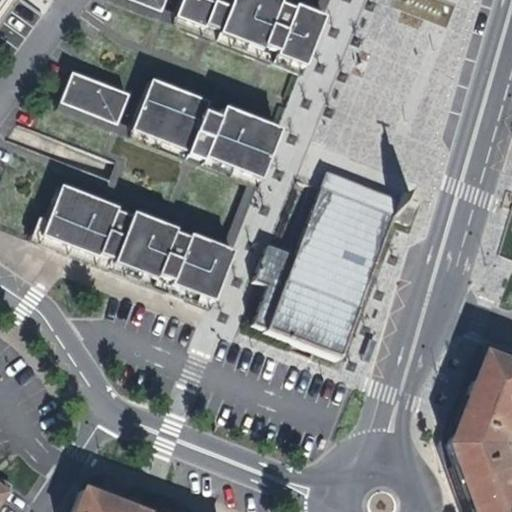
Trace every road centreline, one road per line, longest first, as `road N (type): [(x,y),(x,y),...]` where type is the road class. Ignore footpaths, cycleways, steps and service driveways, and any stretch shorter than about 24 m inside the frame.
road 1 (residential): [(429,295),(511,44)]
road 2 (residential): [(101,402),(341,501)]
road 3 (residential): [(383,464),(429,295)]
road 4 (residential): [(0,278),(54,323),(101,402)]
road 5 (residential): [(46,511),(102,423),(101,402)]
